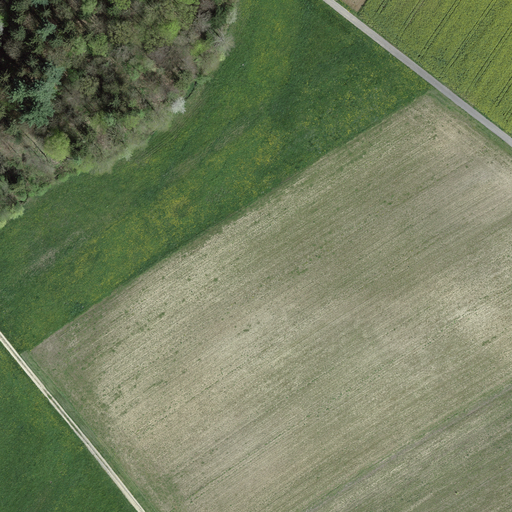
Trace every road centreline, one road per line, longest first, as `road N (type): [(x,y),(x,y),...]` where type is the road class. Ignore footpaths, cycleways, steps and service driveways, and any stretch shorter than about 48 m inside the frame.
road 1 (track): [(511,143),(328,0)]
road 2 (track): [(142,511),(0,331)]
